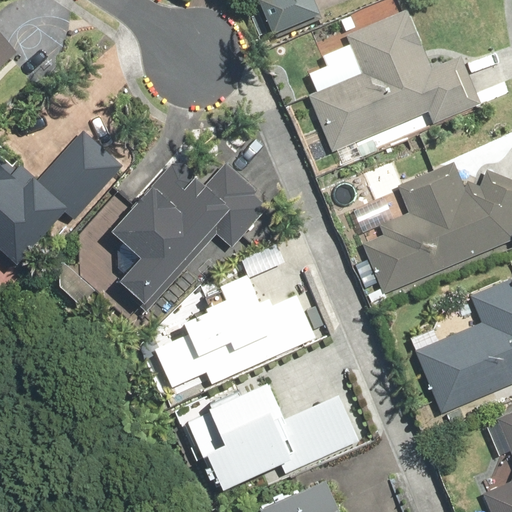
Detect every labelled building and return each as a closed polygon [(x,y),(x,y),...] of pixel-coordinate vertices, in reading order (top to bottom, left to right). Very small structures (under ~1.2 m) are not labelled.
[(270,0),(271,0),(260,5),(274,40),(320,20),(311,0),(270,0)] [(405,10),(344,34),(360,74),(306,95),(329,151),(428,112),(432,123),(479,104),(460,56),(429,68),(405,10)] [(0,62),(14,51),(0,34),(0,62)] [(0,149),(0,254),(12,265),(60,211),(71,220),(120,164),(82,130),(36,182),(0,149)] [(145,185),(104,232),(134,258),(112,282),(145,311),(214,234),(230,248),(268,205),(221,164),(200,186),(170,160),(147,186),(145,185)] [(359,244),(382,295),(511,239),(511,180),(485,169),(478,186),(466,181),(461,183),(452,162),(396,188),(407,213),(378,227),(381,234),(359,244)] [(149,349),(167,388),(203,372),(208,385),(314,338),(294,293),(269,304),(267,299),(258,302),(245,273),(216,286),(221,297),(198,307),(200,311),(176,321),(181,334),(149,349)] [(411,351),(438,415),(511,383),(511,275),(467,295),(478,323),(411,351)] [(283,474),(357,441),(336,394),(277,420),(260,383),(179,419),(212,491),(278,462),(283,474)] [(481,493),(489,511),(511,511),(511,411),(493,419),(511,462),(511,471),(508,481),(481,493)] [(336,511),(322,480),(255,510),(256,511),(336,511)]
